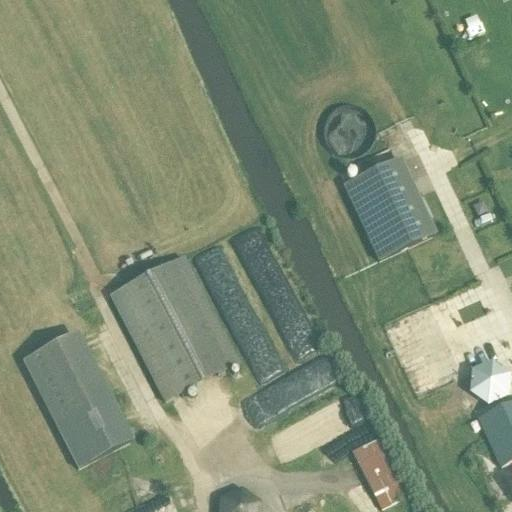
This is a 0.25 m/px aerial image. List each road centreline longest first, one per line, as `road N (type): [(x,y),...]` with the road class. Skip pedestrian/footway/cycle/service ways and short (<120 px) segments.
road 1 (track): [(264,490),(207,491),(154,419),(0,91)]
road 2 (track): [(511,317),(342,0)]
